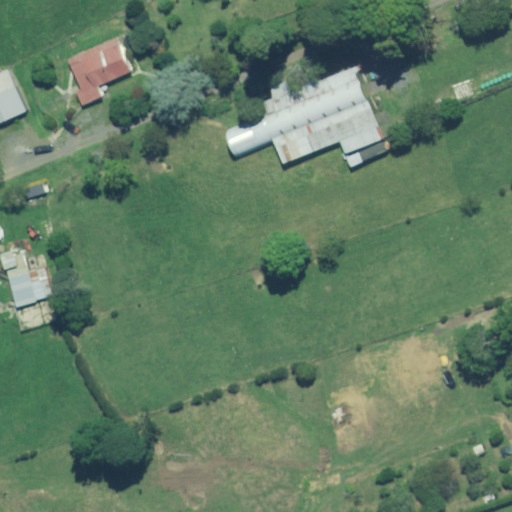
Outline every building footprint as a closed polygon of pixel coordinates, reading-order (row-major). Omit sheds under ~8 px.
[(139,70),(124,37),(75,60),(88,88),(83,90),(89,105),(110,95),(106,85),(139,70)] [(357,166),(395,151),(384,125),(405,116),(399,101),(378,109),(360,63),(322,78),(319,69),(275,86),(279,95),(229,115),(246,157),(283,142),(291,163),(347,140),(357,166)] [(0,125),(32,111),(13,69),(0,75),(0,94),(1,96),(0,96),(0,125)] [(52,193),(48,181),(32,187),(36,198),(52,193)] [(9,217),(0,218),(0,221),(4,242),(13,241),(9,217)] [(22,256),(21,250),(10,253),(25,306),(61,296),(52,266),(36,270),(31,254),(22,256)]
